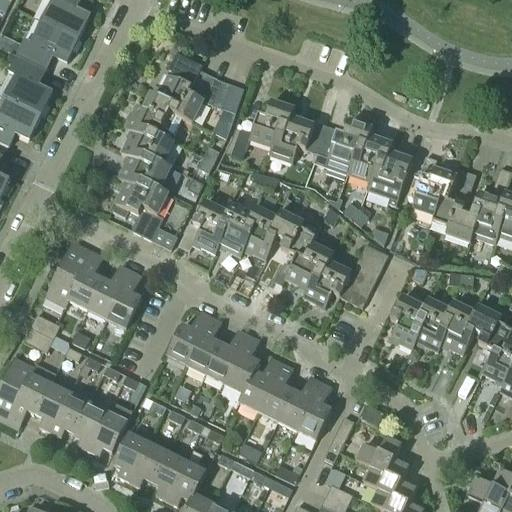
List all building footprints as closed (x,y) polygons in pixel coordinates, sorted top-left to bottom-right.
[(78,44),(89,22),(75,15),(82,0),(43,0),(52,5),(42,26),(78,44)] [(67,68),(78,44),(42,26),(31,49),(24,46),(16,62),(45,76),(53,61),(67,68)] [(169,117),(177,121),(192,128),(203,106),(199,104),(188,98),(199,75),(201,72),(175,58),(167,77),(169,78),(157,101),(157,102),(173,109),(169,117)] [(40,121),(52,98),(37,91),(45,76),(16,62),(8,78),(15,81),(4,103),(40,121)] [(199,104),(210,81),(199,75),(188,98),(199,104)] [(212,111),(221,86),(220,86),(210,81),(199,104),(203,106),(212,111)] [(223,115),(232,90),(221,86),(212,111),(213,111),(223,115)] [(235,119),(244,94),(232,90),(223,115),(235,119)] [(136,109),(125,133),(131,136),(147,143),(150,136),(151,136),(165,143),(169,136),(173,138),(181,123),(177,121),(169,117),(173,109),(157,102),(157,101),(151,98),(143,113),(136,109)] [(0,148),(8,152),(15,137),(29,144),(40,121),(4,103),(0,111),(0,148)] [(231,144),(225,157),(231,159),(243,163),(249,144),(272,152),(278,136),(285,139),(291,122),(291,123),(294,114),(271,106),(265,122),(258,119),(251,138),(240,135),(236,133),(235,133),(231,144)] [(272,152),(269,160),(292,168),(298,153),(316,159),(326,131),(315,127),(314,130),(291,123),(291,122),(285,139),(278,136),(272,152)] [(316,159),(313,167),(347,179),(350,171),(351,171),(356,155),(364,158),(369,141),(370,142),(373,133),(349,125),(344,141),(337,138),(338,135),(326,131),(316,159)] [(147,143),(131,136),(120,158),(128,162),(128,161),(144,169),(147,162),(163,169),(174,147),(165,143),(151,136),(150,136),(147,143)] [(350,171),(347,179),(370,187),(376,171),(383,174),(389,157),(389,158),(392,149),(370,142),(369,141),(364,158),(356,155),(351,171),(350,171)] [(0,203),(10,183),(0,178),(0,167),(8,152),(0,148),(0,203)] [(214,168),(219,158),(208,152),(203,163),(214,168)] [(370,187),(367,195),(389,203),(387,210),(396,213),(403,190),(412,166),(389,158),(389,157),(383,174),(376,171),(370,187)] [(128,161),(128,162),(118,183),(125,187),(126,187),(141,194),(145,187),(160,195),(160,194),(171,173),(163,169),(147,162),(144,169),(128,161)] [(420,187),(411,212),(434,220),(435,220),(440,203),(448,206),(452,195),(456,182),(434,174),(436,166),(425,162),(417,186),(420,187)] [(209,179),(214,168),(203,163),(198,174),(209,179)] [(470,222),(469,222),(477,225),(472,241),(495,249),(497,241),(503,225),(495,222),(504,198),(511,177),(500,173),(490,202),(478,198),(470,222)] [(261,190),(266,181),(253,177),(249,184),(261,190)] [(456,182),(452,195),(459,198),(465,180),(458,178),(456,182)] [(273,196),(279,184),(266,181),(261,190),(273,196)] [(197,201),(202,191),(192,185),(186,196),(197,201)] [(126,187),(125,187),(115,209),(138,220),(142,213),(152,218),(157,220),(168,198),(160,194),(160,195),(145,187),(141,194),(126,187)] [(511,200),(504,198),(495,222),(503,225),(497,241),(511,246),(511,200)] [(434,220),(432,227),(447,232),(445,239),(470,248),(472,241),(477,225),(469,222),(470,222),(462,219),(465,211),(448,206),(440,203),(435,220),(434,220)] [(190,228),(178,252),(189,257),(193,249),(215,260),(219,252),(218,252),(226,236),(219,233),(226,218),(226,217),(205,207),(193,230),(190,228)] [(351,225),(359,216),(350,208),(342,217),(351,225)] [(112,217),(125,223),(128,216),(116,210),(112,217)] [(226,236),(218,252),(219,252),(240,263),(244,255),(251,239),(244,236),(252,220),(251,220),(230,210),(226,217),(226,218),(219,233),(226,236)] [(251,239),(244,255),(266,266),(277,243),(277,242),(270,239),(277,223),(255,212),(251,220),(252,220),(244,236),(251,239)] [(141,241),(152,218),(142,213),(138,220),(130,236),(141,241)] [(329,214),(324,225),(333,232),(339,222),(329,214)] [(360,233),(368,223),(359,216),(351,225),(360,233)] [(277,223),(270,239),(277,242),(277,243),(284,246),(280,253),(296,261),(295,263),(296,261),(304,264),(311,249),(312,249),(315,243),(321,231),(306,224),(304,228),(280,217),(277,223)] [(163,223),(157,220),(152,218),(141,241),(152,246),(163,223)] [(65,313),(93,257),(73,247),(45,303),(65,313)] [(291,271),(285,284),(306,295),(307,295),(314,280),(321,283),(329,268),(333,260),(312,249),(311,249),(304,264),(296,261),(295,263),(291,271)] [(365,249),(360,260),(383,271),(388,261),(365,249)] [(87,315),(103,284),(95,280),(103,263),(93,257),(65,313),(69,306),(87,315)] [(360,260),(355,270),(378,282),(383,271),(360,260)] [(506,284),(511,274),(501,267),(495,278),(506,284)] [(278,280),(275,286),(282,289),(283,288),(285,284),(291,271),(284,268),(278,280)] [(306,295),(302,302),(325,314),(332,299),(339,302),(344,292),(349,281),(351,278),(329,268),(321,283),(314,280),(307,295),(306,295)] [(106,325),(130,276),(119,270),(111,288),(103,284),(87,315),(106,325)] [(351,278),(349,281),(373,292),(378,282),(355,270),(351,278)] [(422,288),(427,278),(416,273),(411,283),(422,288)] [(126,335),(141,304),(133,299),(141,281),(130,276),(106,325),(126,335)] [(460,292),(462,280),(450,278),(448,290),(460,292)] [(472,293),(473,281),(462,280),(460,292),(472,293)] [(349,281),(344,292),(367,303),(373,292),(349,281)] [(344,292),(339,302),(362,314),(362,313),(367,303),(344,292)] [(412,355),(416,347),(415,347),(423,331),(416,328),(424,312),(423,312),(402,302),(390,325),(397,329),(390,344),(412,355)] [(437,358),(441,350),(448,334),(441,331),(449,315),(427,304),(423,312),(424,312),(416,328),(423,331),(415,347),(416,347),(437,358)] [(463,360),(474,338),(474,337),(467,334),(474,318),(453,307),(449,315),(441,331),(448,334),(441,350),(463,360)] [(509,344),(511,338),(511,337),(497,330),(501,323),(477,311),(474,318),(467,334),(474,337),(474,338),(481,341),(477,348),(493,356),(493,355),(501,359),(509,344)] [(186,371),(211,322),(199,317),(191,335),(182,330),(167,361),(186,371)] [(53,345),(56,340),(60,331),(37,320),(30,333),(53,345)] [(205,381),(221,349),(213,346),(222,328),(211,322),(186,371),(205,381)] [(46,358),(53,345),(30,333),(23,347),(46,358)] [(224,390),(249,341),(238,336),(229,353),(221,349),(205,381),(224,390)] [(255,378),(259,369),(251,364),(260,346),(249,341),(224,390),(243,399),(244,399),(254,377),(255,378)] [(511,345),(509,344),(501,359),(493,355),(493,356),(489,366),(482,379),(503,389),(504,389),(511,374),(511,345)] [(78,367),(82,359),(69,352),(65,360),(78,367)] [(97,376),(101,368),(88,362),(84,370),(97,376)] [(32,380),(35,373),(15,363),(0,393),(0,425),(7,429),(31,380),(32,380)] [(258,418),(282,369),(271,363),(262,381),(255,378),(254,377),(244,399),(243,399),(239,408),(258,418)] [(277,427),(293,396),(285,392),(293,374),(282,369),(258,418),(277,427)] [(50,389),(55,380),(36,371),(35,373),(32,380),(31,380),(7,429),(18,434),(27,416),(35,420),(50,389)] [(116,386),(120,378),(107,371),(103,379),(116,386)] [(511,374),(504,389),(503,389),(500,397),(511,403),(511,374)] [(135,395),(139,387),(126,380),(122,389),(135,395)] [(296,437),(321,388),(309,382),(301,400),(293,396),(277,427),(296,437)] [(316,446),(331,415),(323,411),(332,393),(321,388),(296,437),(316,446)] [(50,438),(69,399),(50,389),(35,420),(43,424),(39,433),(50,438)] [(73,439),(88,408),(69,399),(50,438),(61,444),(65,435),(73,439)] [(146,403),(142,411),(148,414),(162,421),(166,412),(152,406),(146,403)] [(88,457),(107,418),(88,408),(73,439),(81,443),(77,452),(88,457)] [(191,408),(188,416),(197,421),(201,413),(191,408)] [(376,431),(383,418),(365,410),(359,423),(376,431)] [(181,430),(185,422),(171,415),(167,424),(181,430)] [(112,459),(127,428),(107,418),(88,457),(99,463),(103,454),(112,459)] [(343,448),(354,427),(343,422),(333,443),(343,448)] [(199,439),(204,431),(190,425),(186,433),(199,439)] [(219,449),(224,441),(211,435),(206,443),(219,449)] [(129,488),(148,448),(128,439),(113,470),(122,474),(118,482),(129,488)] [(363,450),(356,466),(370,473),(371,473),(386,480),(394,464),(394,465),(401,450),(386,442),(378,457),(363,450)] [(333,470),(343,448),(333,443),(322,465),(333,470)] [(152,489),(167,458),(148,448),(129,488),(140,493),(144,485),(152,489)] [(167,506),(186,467),(167,458),(152,489),(160,493),(156,501),(167,506)] [(221,460),(217,467),(230,474),(234,466),(221,460)] [(370,473),(363,488),(378,495),(393,502),(401,486),(401,487),(409,472),(394,465),(394,464),(386,480),(371,473),(370,473)] [(194,500),(206,477),(186,467),(167,506),(178,511),(182,504),(189,507),(190,508),(194,500)] [(240,469),(236,477),(249,484),(253,476),(240,469)] [(511,511),(511,480),(500,475),(492,491),(509,500),(502,511),(511,511)] [(253,476),(249,484),(268,493),(272,485),(259,478),(253,476)] [(502,511),(509,500),(492,491),(476,483),(468,500),(484,508),(481,511),(502,511)] [(378,495),(371,510),(375,511),(406,511),(408,508),(409,509),(416,494),(401,487),(401,486),(393,502),(378,495)] [(288,503),(292,495),(279,488),(275,497),(288,503)] [(348,511),(353,501),(331,490),(326,500),(348,511)] [(211,511),(213,509),(194,500),(190,508),(189,507),(187,511),(211,511)] [(325,511),(347,511),(348,511),(326,500),(321,510),(325,511)]
